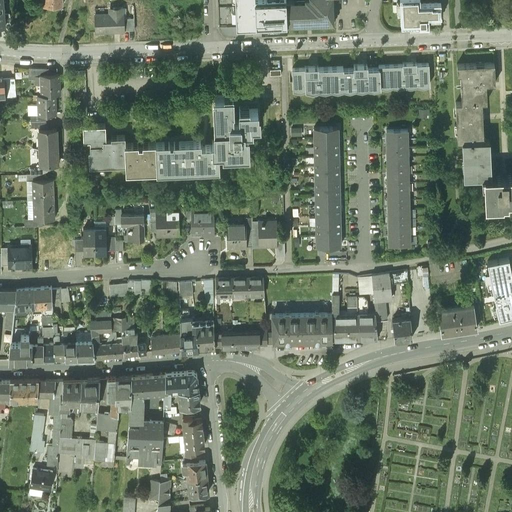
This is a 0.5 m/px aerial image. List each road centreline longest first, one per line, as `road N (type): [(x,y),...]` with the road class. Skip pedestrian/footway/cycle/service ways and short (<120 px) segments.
road 1 (residential): [(372,41),(0,52)]
road 2 (primary): [(298,397),(375,361),(511,332)]
road 3 (residential): [(208,362),(0,368)]
road 4 (residential): [(0,279),(200,270)]
road 5 (residential): [(364,267),(511,236)]
road 6 (residential): [(208,362),(221,511)]
road 7 (residential): [(364,267),(361,127)]
road 8 (residential): [(511,37),(372,41)]
road 9 (primary): [(251,511),(261,450),(298,397)]
